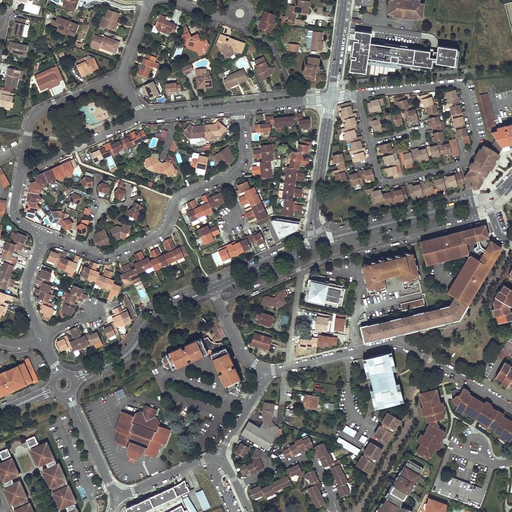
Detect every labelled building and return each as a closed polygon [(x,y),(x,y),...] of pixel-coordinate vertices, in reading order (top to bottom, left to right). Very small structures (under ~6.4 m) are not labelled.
[(296,0),(295,6),(295,12),(308,14),(310,1),(300,0),(296,0)] [(394,15),(394,17),(417,19),(417,18),(417,16),(422,16),(424,4),(419,3),(420,0),(419,0),(414,0),(415,1),(407,0),(394,0),(395,0),(392,0),(389,0),(388,12),(389,12),(394,13),(394,15)] [(108,10),(105,18),(102,26),(115,31),(117,25),(115,25),(116,22),(119,14),(108,10)] [(271,32),(276,20),(274,19),(275,15),(265,11),(262,20),(265,21),(262,29),(271,32)] [(171,31),(174,24),(170,22),(164,20),(165,17),(160,15),(156,26),(158,30),(166,33),(167,30),(171,31)] [(17,17),(13,34),(22,36),(26,19),(17,17)] [(59,27),(62,19),(58,17),(56,21),(53,20),(52,24),(59,27)] [(74,36),(78,25),(62,19),(59,27),(63,29),(64,28),(65,29),(64,32),(74,36)] [(186,26),(183,35),(182,37),(187,48),(191,46),(195,47),(197,51),(208,46),(209,44),(206,38),(201,40),(200,38),(198,39),(195,38),(194,36),(191,37),(186,26)] [(322,51),(323,42),(322,41),(320,41),(321,39),(322,39),(323,32),(313,31),(311,50),(322,51)] [(372,33),(355,31),(349,71),(366,74),(368,59),(432,68),(433,60),(436,61),(436,64),(455,67),(458,49),(438,46),(437,58),(430,58),(431,52),(370,43),(372,33)] [(221,34),(217,44),(217,45),(222,46),(225,53),(224,53),(224,54),(226,58),(235,54),(234,52),(236,51),(239,52),(241,53),(245,44),(233,39),(232,44),(224,41),(226,36),(221,34)] [(108,38),(108,40),(104,38),(95,35),(90,46),(99,50),(100,47),(101,46),(105,47),(104,49),(113,52),(114,49),(115,49),(115,47),(114,47),(115,46),(118,47),(120,42),(108,38)] [(10,42),(8,49),(12,50),(12,52),(18,54),(26,55),(28,46),(10,42)] [(289,44),(288,51),(298,52),(299,45),(289,44)] [(142,63),(138,74),(147,78),(150,70),(151,66),(153,67),(155,62),(156,58),(147,54),(145,59),(146,59),(144,63),(142,63)] [(81,70),(79,71),(82,77),(86,75),(85,73),(92,70),(92,72),(99,69),(94,58),(87,60),(86,57),(78,61),(79,64),(80,64),(83,69),(81,70)] [(266,77),(264,74),(267,73),(270,74),(272,69),(268,67),(264,57),(255,61),(257,65),(258,68),(256,69),(261,80),(266,78),(266,77)] [(315,80),(316,71),(316,66),(319,66),(320,59),(309,57),(308,65),(306,64),(304,75),(309,75),(309,79),(315,80)] [(160,73),(162,65),(159,64),(157,71),(154,71),(153,77),(155,77),(156,72),(160,73)] [(191,71),(194,69),(191,64),(181,68),(184,75),(191,72),(191,71)] [(20,70),(8,68),(7,72),(8,72),(7,78),(5,86),(16,88),(19,78),(20,70)] [(34,76),(37,81),(55,73),(53,68),(34,76)] [(213,87),(211,76),(210,76),(209,71),(206,72),(205,68),(196,69),(197,87),(199,88),(205,87),(205,86),(206,86),(207,87),(213,87)] [(248,79),(244,69),(226,77),(227,79),(224,81),(228,89),(231,87),(230,85),(238,81),(239,83),(248,79)] [(274,69),(272,69),(270,74),(267,73),(264,74),(266,77),(272,74),(274,69)] [(37,81),(41,91),(48,87),(55,84),(56,86),(60,84),(55,73),(37,81)] [(153,81),(151,82),(146,85),(151,94),(159,91),(157,86),(155,84),(153,81)] [(165,84),(166,93),(181,91),(181,84),(177,85),(177,83),(165,84)] [(0,108),(1,109),(1,107),(2,105),(11,107),(13,97),(10,96),(10,92),(0,89),(0,108)] [(446,92),(447,96),(448,100),(445,100),(446,104),(459,101),(460,100),(459,97),(457,97),(455,90),(446,92)] [(488,128),(490,130),(496,129),(487,93),(480,95),(488,128)] [(433,105),(431,97),(429,97),(428,94),(419,96),(420,100),(422,99),(423,103),(424,107),(426,107),(433,105)] [(409,107),(406,99),(405,99),(404,96),(394,99),(395,102),(397,102),(398,106),(399,109),(403,108),(409,107)] [(384,105),(382,98),(370,101),(371,103),(367,104),(370,112),(377,110),(381,109),(380,106),(384,105)] [(460,104),(459,101),(446,104),(447,108),(450,107),(451,111),(452,115),(454,114),(461,113),(459,105),(460,104)] [(114,102),(99,106),(100,109),(103,108),(106,118),(117,115),(114,102)] [(350,106),(351,105),(350,102),(342,104),(338,105),(339,109),(341,108),(342,112),(343,116),(348,115),(353,114),(350,106)] [(433,105),(426,107),(427,111),(428,115),(433,113),(435,113),(436,117),(439,116),(442,115),(441,109),(437,110),(435,104),(433,105)] [(403,108),(405,116),(408,115),(409,116),(410,121),(413,120),(418,119),(415,109),(410,111),(409,107),(403,108)] [(401,117),(405,116),(403,108),(399,109),(397,110),(398,114),(392,115),(395,125),(399,124),(403,123),(402,118),(401,117)] [(457,126),(464,124),(462,116),(463,116),(462,112),(461,113),(454,114),(455,118),(453,119),(454,122),(455,126),(457,126)] [(295,116),(284,117),(285,125),(288,125),(288,127),(293,126),(293,124),(296,124),(296,122),(299,121),(298,113),(294,114),(295,116)] [(302,113),(298,113),(299,121),(299,128),(303,128),(303,130),(307,129),(307,127),(310,127),(309,119),(303,120),(302,113)] [(356,117),(355,113),(353,114),(348,115),(343,116),(341,117),(342,120),(345,119),(346,123),(347,127),(348,127),(355,125),(356,125),(354,117),(356,117)] [(271,131),(270,124),(269,116),(265,116),(266,123),(260,124),(260,132),(264,132),(264,134),(268,133),(268,131),(271,131)] [(282,125),(285,125),(284,117),(273,118),(273,116),(269,116),(270,124),(274,124),(274,126),(277,126),(277,128),(282,127),(282,125)] [(434,117),(429,118),(430,122),(431,126),(435,125),(437,125),(438,128),(445,126),(444,121),(440,122),(439,116),(436,117),(434,117)] [(382,129),(380,119),(374,121),(373,117),(367,118),(369,125),(372,124),(373,125),(374,131),(378,130),(382,129)] [(212,124),(204,125),(205,137),(205,141),(214,140),(216,139),(216,136),(220,135),(227,128),(218,121),(215,124),(216,125),(215,126),(212,124)] [(201,136),(201,137),(205,137),(204,125),(196,126),(194,128),(192,127),(193,126),(190,124),(183,132),(190,139),(195,138),(196,137),(201,136)] [(458,130),(456,130),(457,134),(458,138),(462,137),(467,136),(465,128),(466,127),(465,124),(464,124),(457,126),(458,130)] [(511,124),(496,129),(490,130),(496,139),(501,146),(511,143),(511,124)] [(356,129),(355,125),(348,127),(347,127),(345,128),(341,129),(342,132),(345,132),(346,135),(347,140),(347,139),(356,137),(354,129),(356,129)] [(437,132),(433,133),(434,137),(435,141),(437,141),(441,140),(444,139),(443,133),(447,132),(446,129),(445,126),(438,128),(439,132),(437,132)] [(134,131),(130,133),(135,144),(147,138),(143,130),(139,132),(135,133),(135,132),(134,131)] [(124,139),(119,141),(124,150),(128,148),(128,147),(135,144),(130,133),(126,135),(127,136),(127,137),(124,139)] [(467,136),(462,137),(464,147),(471,145),(469,135),(467,136)] [(362,140),(361,136),(356,137),(347,139),(348,143),(351,143),(351,146),(352,151),(362,148),(360,140),(362,140)] [(449,140),(449,143),(452,153),(452,155),(453,157),(459,155),(455,139),(449,140)] [(501,146),(496,139),(490,149),(484,145),(478,154),(480,155),(477,159),(476,158),(465,177),(473,182),(471,186),(473,188),(475,187),(476,185),(478,185),(501,146)] [(448,154),(452,153),(449,143),(442,145),(441,140),(437,141),(438,145),(438,148),(442,147),(444,153),(444,155),(448,154)] [(110,142),(106,144),(111,155),(119,151),(119,152),(124,150),(119,141),(115,143),(111,144),(111,143),(110,142)] [(298,143),(297,152),(302,152),(308,153),(308,149),(310,150),(312,142),(304,141),(303,144),(298,143)] [(390,143),(380,145),(381,149),(382,153),(387,152),(388,152),(389,151),(390,155),(397,153),(395,148),(391,149),(390,143)] [(95,152),(99,160),(111,155),(106,144),(102,146),(103,147),(103,148),(100,150),(95,152)] [(253,150),(253,154),(272,152),(271,144),(261,145),(261,149),(253,150)] [(440,154),(438,148),(438,145),(430,147),(430,146),(426,147),(426,148),(428,156),(432,155),(432,156),(436,156),(440,154)] [(230,150),(228,146),(214,156),(218,162),(219,161),(228,163),(228,164),(233,161),(234,155),(230,150)] [(501,146),(478,185),(476,185),(475,187),(480,186),(503,148),(501,146)] [(365,151),(364,147),(362,148),(352,151),(351,151),(350,151),(351,155),(354,154),(354,158),(356,162),(365,160),(363,152),(365,151)] [(429,158),(428,156),(426,148),(418,150),(418,148),(414,149),(418,163),(422,163),(421,160),(424,159),(429,158)] [(418,163),(414,149),(410,150),(411,152),(403,154),(406,164),(413,162),(414,164),(418,163)] [(292,151),(291,159),(309,162),(310,158),(302,156),(302,152),(297,152),(292,151)] [(253,154),(254,158),(262,157),(262,162),(270,161),(273,160),(272,152),(253,154)] [(146,168),(157,172),(161,162),(159,162),(158,159),(159,157),(159,154),(152,153),(151,156),(146,159),(144,164),(146,168)] [(342,153),(333,156),(334,159),(335,164),(336,163),(337,165),(338,166),(339,169),(346,167),(342,153)] [(388,155),(383,157),(384,161),(385,165),(386,165),(392,163),(393,166),(396,166),(400,165),(398,159),(397,153),(390,155),(388,155)] [(206,170),(208,158),(199,155),(198,161),(194,160),(192,167),(196,168),(206,170)] [(163,163),(161,162),(157,172),(160,173),(162,172),(168,175),(169,177),(173,175),(175,169),(173,164),(174,162),(169,157),(167,160),(166,162),(163,163)] [(291,159),(289,167),(297,168),(300,168),(300,164),(309,166),(309,162),(291,159)] [(67,162),(61,165),(65,174),(71,176),(74,170),(70,161),(67,162)] [(252,167),(252,171),(271,169),(270,161),(262,162),(260,162),(260,166),(252,167)] [(61,165),(52,169),(56,177),(63,180),(65,174),(61,165)] [(289,167),(287,166),(286,174),(304,177),(305,173),(297,172),(297,168),(289,167)] [(386,168),(387,172),(388,176),(393,175),(395,174),(396,178),(402,176),(401,171),(397,172),(396,166),(393,166),(387,168),(386,168)] [(347,171),(346,167),(339,169),(332,171),(333,175),(335,174),(336,178),(337,182),(346,180),(344,172),(347,171)] [(0,181),(4,188),(10,184),(1,168),(0,168),(0,181)] [(55,181),(56,177),(52,169),(44,173),(48,181),(54,184),(55,181)] [(252,171),(253,175),(261,174),(262,178),(272,177),(271,169),(252,171)] [(375,178),(372,169),(364,171),(364,170),(360,171),(363,179),(366,178),(367,180),(370,179),(375,178)] [(349,175),(350,179),(352,185),(356,184),(359,183),(360,185),(364,184),(363,179),(360,171),(360,170),(356,171),(357,173),(349,175)] [(92,178),(94,174),(86,172),(85,174),(86,176),(82,180),(82,184),(90,187),(93,184),(92,178)] [(37,178),(35,182),(42,187),(46,186),(48,181),(44,173),(38,175),(37,178)] [(464,183),(461,173),(455,174),(455,175),(457,184),(457,185),(464,183)] [(286,174),(284,183),(295,184),(296,180),(304,181),(304,177),(286,174)] [(453,186),(457,184),(455,175),(447,177),(447,176),(443,177),(443,178),(445,186),(449,185),(449,186),(453,186)] [(112,181),(104,178),(103,182),(98,186),(99,191),(106,193),(110,190),(109,184),(110,184),(112,181)] [(445,186),(443,178),(436,180),(435,179),(431,180),(432,181),(434,191),(435,193),(435,195),(440,193),(440,191),(446,189),(445,186)] [(237,186),(239,189),(235,191),(237,195),(245,191),(250,189),(247,181),(237,186)] [(420,182),(420,184),(423,194),(423,196),(427,195),(426,193),(430,192),(434,191),(432,181),(424,183),(424,181),(420,182)] [(30,182),(29,192),(38,194),(43,190),(42,187),(35,182),(31,183),(30,182)] [(295,184),(284,183),(283,191),(302,193),(303,189),(294,188),(295,184)] [(125,190),(126,187),(118,184),(117,187),(119,188),(114,192),(115,197),(122,199),(125,196),(125,190)] [(418,195),(423,194),(420,184),(412,186),(412,184),(408,185),(412,199),(415,198),(415,196),(418,195)] [(405,201),(408,200),(405,186),(401,187),(402,189),(394,191),(396,201),(401,200),(404,199),(405,201)] [(258,194),(254,187),(250,189),(245,191),(246,195),(239,198),(240,202),(258,194)] [(80,195),(82,191),(74,188),(73,191),(74,193),(70,197),(70,201),(78,204),(81,201),(80,195)] [(219,205),(226,201),(220,188),(217,190),(218,193),(214,195),(219,205)] [(374,195),(376,201),(383,199),(382,194),(381,190),(374,191),(373,188),(366,189),(367,193),(370,192),(371,196),(374,195)] [(396,201),(394,191),(393,189),(389,190),(390,192),(382,194),(383,199),(384,201),(385,204),(389,203),(392,202),(393,204),(397,203),(396,201)] [(283,191),(282,199),(285,199),(292,200),(293,196),(301,198),(302,193),(283,191)] [(29,192),(27,201),(36,203),(42,199),(38,194),(29,192)] [(205,195),(211,208),(219,205),(214,195),(211,197),(209,193),(205,195)] [(251,206),(261,202),(258,194),(240,202),(242,206),(250,202),(251,206)] [(201,197),(205,204),(201,206),(206,215),(213,212),(211,208),(205,195),(201,197)] [(374,195),(371,196),(373,204),(384,201),(383,199),(376,201),(374,195)] [(292,200),(285,199),(283,207),(302,210),(303,206),(295,205),(295,201),(292,200)] [(201,206),(198,207),(194,200),(190,201),(198,219),(206,215),(201,206)] [(40,208),(36,203),(27,201),(25,211),(35,212),(38,211),(40,208)] [(187,203),(190,211),(186,212),(191,222),(198,219),(190,201),(187,203)] [(264,209),(261,202),(251,206),(253,210),(245,213),(246,214),(247,217),(264,209)] [(142,206),(134,203),(133,207),(128,211),(129,216),(136,218),(140,215),(139,210),(141,209),(142,206)] [(283,207),(282,215),(293,217),(293,213),(302,214),(302,210),(283,207)] [(258,221),(268,216),(264,209),(247,217),(249,221),(256,217),(258,221)] [(59,225),(62,225),(63,220),(64,218),(65,213),(62,212),(62,210),(51,211),(51,213),(48,218),(51,223),(57,223),(59,225)] [(69,218),(63,220),(62,225),(66,230),(72,228),(73,230),(76,230),(77,226),(77,223),(73,223),(69,218)] [(76,230),(76,231),(79,233),(82,234),(87,232),(87,226),(88,224),(89,220),(82,220),(82,223),(77,226),(76,230)] [(110,229),(115,240),(121,238),(125,240),(130,226),(123,223),(121,228),(120,229),(119,227),(117,226),(110,229)] [(198,230),(201,237),(218,229),(217,225),(209,229),(207,225),(202,228),(198,230)] [(442,236),(420,242),(426,265),(467,255),(468,256),(468,257),(447,292),(455,297),(468,305),(479,286),(478,285),(482,279),(483,280),(502,248),(491,241),(491,243),(487,241),(487,238),(488,237),(485,225),(448,234),(449,236),(442,237),(442,236)] [(100,231),(101,231),(95,233),(93,239),(95,244),(96,243),(104,246),(105,247),(111,244),(104,229),(100,231)] [(201,237),(204,245),(214,240),(213,237),(220,233),(218,229),(201,237)] [(23,248),(25,244),(24,243),(25,240),(27,236),(26,236),(17,232),(13,243),(23,247),(23,248)] [(265,242),(261,232),(257,234),(256,232),(252,234),(249,235),(252,242),(255,241),(257,245),(265,242)] [(239,242),(244,251),(251,248),(249,244),(252,242),(249,235),(246,236),(242,238),(243,240),(239,242)] [(167,239),(177,260),(184,257),(180,247),(176,249),(171,238),(167,239)] [(169,263),(177,260),(167,239),(163,241),(168,252),(165,254),(169,263)] [(7,241),(4,249),(13,253),(15,249),(21,251),(23,247),(13,243),(7,241)] [(244,251),(239,242),(233,245),(232,243),(231,243),(228,244),(231,252),(234,250),(236,255),(244,251)] [(217,249),(223,261),(230,258),(228,253),(231,252),(228,244),(225,246),(217,249)] [(154,250),(162,267),(169,263),(165,254),(161,255),(158,248),(154,250)] [(13,253),(4,249),(1,257),(6,259),(16,263),(18,259),(12,257),(13,253)] [(59,264),(63,254),(59,252),(59,254),(55,252),(51,250),(47,260),(59,264)] [(154,270),(162,267),(154,250),(150,251),(154,259),(150,260),(153,267),(154,270)] [(59,267),(66,269),(69,260),(65,258),(68,252),(64,251),(63,254),(59,264),(58,266),(59,267)] [(138,253),(145,270),(153,267),(150,260),(148,257),(145,259),(141,251),(138,253)] [(363,266),(371,297),(397,290),(420,285),(412,254),(405,252),(404,256),(397,255),(396,258),(388,257),(388,260),(380,259),(379,262),(372,261),(371,264),(364,263),(363,266)] [(138,273),(145,270),(138,253),(134,254),(137,262),(134,264),(135,268),(138,273)] [(73,262),(69,260),(66,269),(70,271),(73,273),(80,257),(76,255),(73,262)] [(15,267),(16,263),(6,259),(2,270),(11,274),(12,270),(14,266),(15,267)] [(84,266),(80,275),(84,277),(88,278),(94,263),(91,261),(88,267),(84,266)] [(92,280),(96,282),(99,274),(100,272),(96,271),(98,264),(94,263),(88,278),(92,280)] [(133,284),(141,281),(138,273),(135,268),(132,270),(129,264),(125,265),(132,281),(133,284)] [(120,275),(124,284),(125,284),(132,281),(125,265),(121,267),(124,273),(120,275)] [(36,279),(47,283),(50,276),(52,272),(42,269),(41,272),(39,276),(38,276),(36,279)] [(11,274),(2,270),(0,273),(0,278),(14,284),(16,280),(9,278),(11,274)] [(96,282),(95,284),(99,285),(103,287),(109,271),(105,270),(103,276),(99,274),(96,282)] [(107,288),(111,290),(113,283),(114,280),(110,279),(113,272),(109,271),(103,287),(107,288)] [(0,278),(0,287),(5,289),(6,285),(13,288),(14,284),(0,278)] [(309,278),(305,300),(336,308),(341,286),(309,278)] [(51,289),(52,285),(48,284),(47,283),(36,279),(35,283),(41,286),(40,290),(49,293),(51,289)] [(118,295),(121,286),(113,283),(111,290),(107,299),(111,300),(113,294),(118,295)] [(73,286),(71,293),(84,298),(86,299),(88,295),(82,293),(83,289),(74,285),(73,286)] [(420,285),(397,290),(399,297),(422,292),(420,285)] [(511,317),(511,315),(511,314),(511,311),(511,312),(509,307),(510,306),(511,306),(511,304),(511,303),(510,302),(511,299),(511,289),(504,285),(500,291),(499,290),(495,297),(496,297),(493,303),(494,308),(492,309),(493,312),(495,312),(496,316),(498,323),(511,319),(511,317)] [(50,298),(51,294),(49,293),(40,290),(35,288),(34,292),(40,294),(39,298),(43,300),(48,302),(50,298)] [(272,306),(275,307),(277,307),(285,303),(283,298),(287,296),(284,289),(278,293),(278,294),(276,295),(277,296),(274,298),(267,296),(264,298),(262,304),(272,307),(272,306)] [(0,300),(4,302),(6,298),(12,301),(14,297),(0,291),(0,300)] [(69,292),(68,292),(66,296),(65,300),(67,300),(74,303),(76,299),(80,301),(82,302),(84,298),(71,293),(69,292)] [(461,316),(468,305),(455,297),(449,306),(362,327),(365,342),(432,325),(432,324),(438,322),(439,324),(459,319),(459,317),(460,315),(461,316)] [(401,304),(402,311),(425,305),(423,299),(401,304)] [(42,308),(40,312),(44,313),(50,316),(50,314),(52,309),(54,304),(50,303),(48,302),(43,300),(42,304),(43,304),(42,308)] [(75,308),(76,308),(77,304),(74,303),(67,300),(64,308),(62,311),(72,315),(73,311),(75,308)] [(128,322),(132,320),(127,311),(123,313),(122,310),(121,306),(117,308),(124,323),(128,322)] [(113,310),(116,316),(114,317),(117,326),(120,325),(124,323),(117,308),(113,310)] [(260,320),(259,322),(263,324),(264,322),(272,324),(274,317),(262,313),(258,312),(256,319),(260,320)] [(288,316),(277,314),(275,325),(286,327),(288,316)] [(329,318),(318,316),(316,329),(327,331),(329,318)] [(116,327),(114,322),(111,324),(111,325),(107,327),(104,329),(108,338),(109,337),(115,335),(119,333),(116,327)] [(89,344),(85,335),(81,337),(77,327),(73,328),(82,348),(86,346),(89,344)] [(72,347),(74,351),(78,349),(82,348),(73,328),(69,330),(74,340),(70,342),(72,346),(72,347)] [(89,333),(85,335),(89,344),(90,346),(101,341),(97,332),(93,333),(90,335),(89,333)] [(272,338),(259,334),(258,336),(254,335),(252,343),(260,346),(260,347),(268,350),(272,338)] [(336,347),(338,337),(318,334),(317,345),(336,347)] [(70,342),(67,335),(63,337),(64,338),(60,340),(57,342),(61,351),(64,349),(72,346),(70,342)] [(235,385),(240,383),(242,383),(240,379),(240,378),(239,374),(238,374),(234,367),(233,367),(231,364),(233,363),(230,356),(230,355),(228,351),(228,352),(226,347),(224,348),(221,342),(220,343),(218,343),(217,343),(215,343),(214,342),(212,342),(210,340),(209,339),(208,337),(202,340),(201,338),(197,340),(197,339),(193,341),(193,342),(185,345),(186,347),(183,349),(182,347),(174,350),(170,352),(166,354),(167,356),(163,357),(162,362),(164,363),(165,364),(164,367),(168,369),(172,367),(173,369),(177,367),(177,368),(181,366),(181,365),(189,362),(187,359),(190,357),(192,360),(200,357),(204,355),(208,353),(211,354),(213,358),(212,358),(214,363),(215,362),(218,370),(220,369),(221,372),(220,373),(223,381),(224,385),(225,385),(227,389),(229,388),(233,386),(235,385)] [(384,353),(370,357),(371,361),(364,362),(365,369),(369,369),(371,376),(374,375),(378,388),(374,389),(376,396),(377,403),(378,407),(400,402),(399,398),(403,397),(401,390),(397,391),(396,384),(392,385),(389,371),(392,370),(391,363),(394,362),(392,355),(385,357),(384,353)] [(29,358),(23,361),(24,363),(32,381),(33,384),(39,381),(29,358)] [(511,366),(505,362),(497,375),(501,377),(499,379),(502,381),(505,383),(504,385),(507,387),(508,385),(511,386),(511,369),(510,368),(511,366)] [(0,373),(0,395),(32,381),(24,363),(0,373)] [(114,391),(117,399),(126,395),(123,387),(114,391)] [(423,436),(421,434),(419,437),(421,438),(419,442),(421,443),(417,450),(421,452),(420,454),(423,456),(424,453),(430,457),(433,452),(436,447),(437,448),(439,444),(440,445),(442,442),(440,441),(443,435),(442,434),(444,431),(436,426),(437,424),(436,419),(443,418),(442,414),(443,413),(443,410),(442,406),(444,406),(443,402),(440,403),(437,389),(421,393),(422,397),(421,397),(421,400),(422,400),(424,407),(421,408),(422,411),(424,410),(425,415),(426,414),(427,421),(430,421),(430,423),(426,429),(427,429),(425,433),(423,436)] [(503,438),(502,439),(505,441),(507,439),(511,441),(511,421),(505,417),(503,416),(504,414),(497,410),(497,411),(494,409),(491,407),(492,406),(490,404),(485,402),(484,403),(469,394),(470,393),(467,391),(463,389),(460,395),(458,394),(451,395),(453,402),(454,401),(455,403),(458,405),(455,409),(458,411),(459,409),(463,411),(466,413),(467,411),(470,413),(474,415),(473,417),(476,419),(476,418),(482,422),(481,424),(484,426),(485,424),(488,426),(489,425),(491,427),(492,426),(496,428),(495,429),(498,432),(497,433),(500,435),(500,436),(503,438)] [(319,396),(305,395),(304,401),(307,401),(306,407),(320,409),(321,405),(317,404),(319,396)] [(264,415),(272,417),(275,403),(265,402),(263,410),(265,410),(264,415)] [(156,457),(156,456),(161,443),(166,444),(171,430),(159,425),(160,423),(157,417),(155,417),(158,410),(145,405),(143,412),(140,411),(135,414),(134,416),(122,411),(115,430),(119,432),(115,442),(127,447),(126,449),(129,454),(130,455),(136,457),(137,458),(143,455),(144,453),(156,457)] [(266,420),(274,425),(271,421),(272,417),(264,415),(265,410),(263,410),(262,415),(264,423),(266,420)] [(400,419),(388,412),(382,423),(383,423),(381,426),(381,425),(374,436),(386,443),(390,436),(388,435),(391,431),(389,430),(390,427),(392,429),(395,425),(396,426),(400,419)] [(268,450),(275,437),(273,436),(278,427),(274,425),(266,420),(264,423),(260,428),(249,421),(241,434),(268,450)] [(357,432),(346,425),(343,431),(353,437),(357,432)] [(359,441),(364,443),(367,438),(362,435),(359,441)] [(29,445),(30,447),(37,444),(36,441),(36,440),(35,436),(28,439),(30,444),(29,445)] [(289,448),(283,451),(286,459),(300,452),(299,450),(305,447),(306,449),(313,446),(309,437),(302,440),(301,438),(295,441),(296,443),(289,446),(289,448)] [(336,443),(357,455),(361,450),(339,437),(336,443)] [(32,449),(32,451),(34,456),(35,456),(36,459),(35,459),(37,464),(38,464),(39,466),(47,462),(49,468),(43,470),(44,473),(45,473),(46,476),(45,476),(48,481),(50,484),(49,484),(50,487),(51,487),(53,492),(54,495),(55,494),(56,498),(55,498),(57,503),(58,503),(60,506),(59,506),(60,509),(66,506),(69,511),(67,511),(78,511),(77,510),(76,508),(72,510),(70,504),(75,502),(74,500),(75,500),(73,495),(72,495),(71,492),(72,492),(69,487),(65,478),(63,473),(62,474),(61,470),(62,470),(60,465),(59,465),(58,463),(53,466),(50,461),(53,459),(53,457),(51,452),(50,453),(49,449),(50,449),(47,442),(32,449)] [(382,449),(371,442),(365,452),(365,453),(363,455),(357,466),(368,472),(372,466),(371,465),(373,461),(371,460),(372,457),(375,459),(377,455),(378,456),(382,449)] [(235,452),(244,457),(249,448),(241,443),(235,452)] [(319,457),(320,457),(325,466),(329,464),(339,486),(336,487),(339,493),(341,497),(349,493),(345,483),(348,482),(338,460),(333,463),(329,453),(328,453),(323,443),(314,447),(319,457)] [(259,458),(263,452),(257,448),(251,457),(254,462),(247,465),(246,463),(239,466),(243,475),(250,472),(251,474),(264,468),(259,458)] [(0,451),(0,453),(1,456),(2,456),(3,459),(11,456),(10,453),(8,454),(6,449),(0,451)] [(403,504),(424,466),(408,457),(377,511),(408,511),(411,508),(403,504)] [(0,463),(0,472),(1,475),(0,475),(3,480),(4,482),(7,480),(10,485),(4,488),(5,490),(4,490),(7,495),(7,494),(9,498),(8,498),(10,503),(11,502),(15,511),(14,511),(33,511),(32,509),(31,509),(30,506),(31,505),(30,503),(29,503),(27,498),(26,495),(25,495),(24,492),(25,492),(22,487),(20,484),(21,483),(20,481),(14,484),(11,478),(19,475),(18,473),(19,473),(16,468),(14,465),(15,465),(13,460),(12,460),(11,458),(0,463)] [(271,484),(262,489),(260,485),(254,488),(250,490),(254,498),(264,494),(265,497),(275,493),(274,491),(291,484),(288,478),(296,474),(301,476),(302,472),(298,464),(285,470),(287,475),(271,483),(271,484)] [(313,470),(305,473),(304,477),(309,479),(312,486),(308,489),(312,498),(317,508),(325,504),(324,500),(321,494),(316,485),(320,483),(313,470)] [(126,508),(127,511),(142,511),(150,509),(154,507),(162,503),(166,501),(173,498),(189,491),(186,484),(186,485),(185,480),(180,484),(163,491),(164,494),(161,495),(160,493),(140,502),(141,504),(137,506),(136,503),(126,508)] [(202,491),(196,493),(203,508),(208,505),(202,491)] [(196,511),(187,497),(184,499),(190,511),(196,511)] [(444,511),(446,504),(429,498),(428,503),(429,503),(428,511),(427,511),(426,511),(444,511)]
